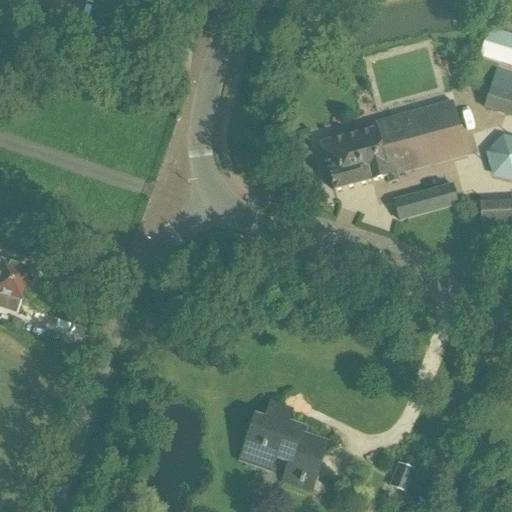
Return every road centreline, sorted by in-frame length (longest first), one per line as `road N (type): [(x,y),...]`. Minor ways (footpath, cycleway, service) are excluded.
road 1 (unclassified): [(55,511),(144,268),(218,204)]
road 2 (tertiary): [(511,313),(256,226),(218,204)]
road 3 (tertiary): [(218,204),(199,139),(232,0)]
